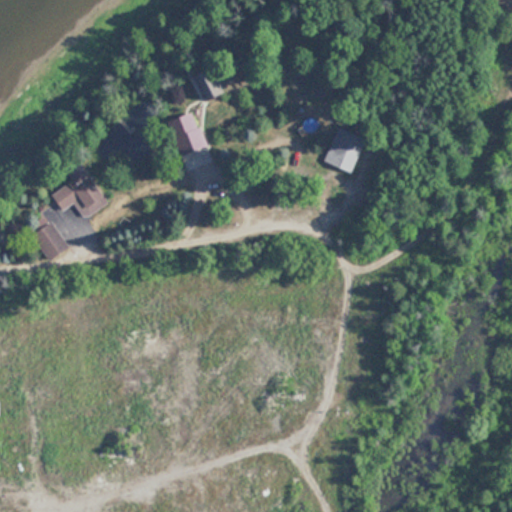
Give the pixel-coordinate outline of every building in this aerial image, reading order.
[(211,143),(193,112),(170,125),(187,156),(211,143)] [(328,161),(355,170),(361,152),(334,144),(328,161)] [(65,209),(75,202),(87,218),(110,200),(86,170),(54,195),(65,209)] [(52,261),(71,248),(48,216),(30,229),(52,261)] [(0,430),(0,435),(17,434),(17,416),(0,416),(0,430)]
